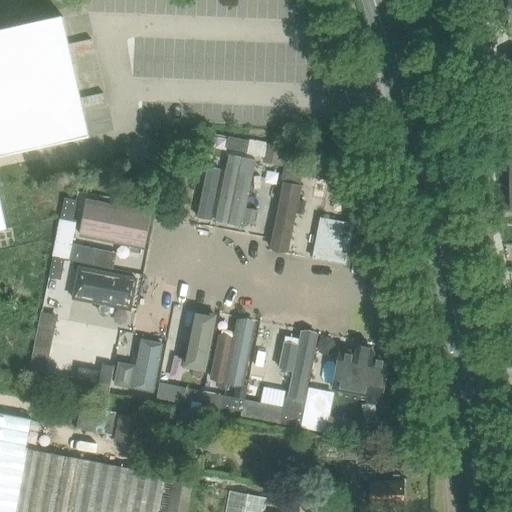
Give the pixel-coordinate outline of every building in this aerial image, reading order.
[(0,154),(87,136),(88,136),(88,135),(89,134),(89,133),(88,134),(83,111),(67,41),(62,18),(63,18),(63,17),(61,17),(61,15),(60,16),(0,29),(0,154)] [(249,140),(228,137),(226,148),(247,152),(249,140)] [(305,163),(286,160),(285,160),(283,171),(303,175),(305,163)] [(331,168),(305,163),(303,175),(316,178),(328,180),(331,168)] [(238,176),(239,168),(226,165),(215,223),(241,229),(251,178),(238,176)] [(206,167),(196,220),(211,223),(221,170),(206,167)] [(0,177),(0,230),(13,227),(0,177)] [(299,189),(283,186),(270,251),(286,254),(299,189)] [(64,197),(61,215),(73,218),(76,200),(75,200),(64,197)] [(148,215),(86,205),(81,237),(128,245),(131,231),(145,234),(148,215)] [(73,218),(61,215),(60,218),(52,256),(65,259),(64,260),(68,261),(68,260),(72,243),(76,220),(72,219),(73,218)] [(313,258),(345,264),(353,225),(321,219),(313,258)] [(72,243),(68,260),(92,265),(95,248),(72,243)] [(65,259),(52,256),(48,275),(61,278),(64,260),(65,259)] [(80,270),(74,300),(128,311),(131,296),(118,293),(121,278),(80,270)] [(48,275),(40,315),(41,315),(57,318),(60,305),(56,304),(61,278),(48,275)] [(183,371),(203,375),(214,317),(202,315),(194,313),(183,371)] [(254,323),(238,320),(226,386),(242,389),(254,323)] [(304,399),(316,336),(302,333),(299,346),(285,344),(280,369),(294,372),(289,396),(304,399)] [(152,394),(161,346),(140,342),(136,367),(119,364),(115,388),(152,394)] [(80,349),(52,343),(46,373),(74,378),(80,349)] [(98,382),(111,384),(114,365),(102,362),(98,382)] [(385,373),(338,363),(332,389),(380,399),(385,373)] [(76,377),(96,381),(99,369),(79,365),(76,377)] [(156,394),(180,399),(183,387),(159,382),(156,394)] [(304,411),(301,423),(300,427),(325,432),(326,428),(328,416),(329,416),(334,391),(309,386),(306,400),(304,411)] [(183,387),(180,399),(200,402),(202,403),(204,391),(183,387)] [(221,412),(222,407),(224,395),(204,391),(202,403),(200,402),(199,408),(221,412)] [(244,399),(224,395),(222,407),(242,411),(244,399)] [(282,407),(284,407),(304,411),(306,400),(284,396),(282,407)] [(281,424),(282,419),(284,407),(282,407),(244,399),(242,411),(241,416),(281,424)] [(304,411),(284,407),(282,419),(301,423),(304,411)] [(137,444),(142,418),(99,409),(95,432),(117,436),(116,440),(137,444)] [(328,416),(326,428),(347,432),(347,427),(349,420),(329,416),(328,416)] [(349,420),(347,427),(376,433),(377,424),(349,418),(349,420)] [(376,445),(375,445),(365,445),(345,445),(344,459),(375,460),(376,445)] [(188,511),(192,482),(165,479),(166,475),(27,448),(25,456),(0,451),(0,511),(188,511)] [(405,481),(375,480),(375,472),(360,472),(359,506),(404,507),(405,481)]
